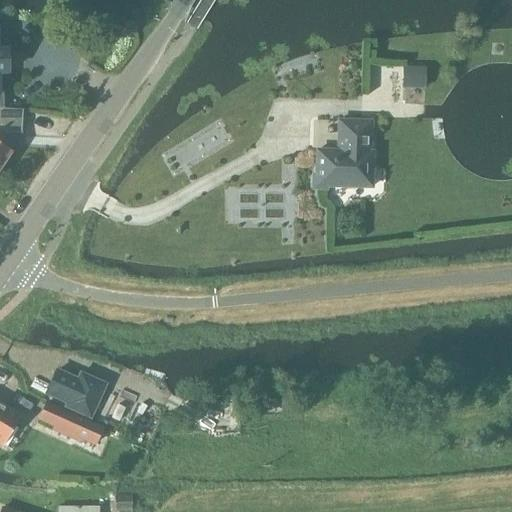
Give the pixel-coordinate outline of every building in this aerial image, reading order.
[(0,103),(19,106),(21,92),(7,90),(6,74),(0,74),(0,46),(5,46),(4,30),(0,29),(0,103)] [(427,67),(404,66),(404,81),(426,81),(427,67)] [(0,169),(10,155),(0,148),(0,141),(5,134),(21,135),(22,111),(0,110),(0,169)] [(409,127),(367,126),(367,125),(342,124),(341,155),(321,155),(320,178),(317,177),(315,179),(315,185),(316,186),(322,187),(324,185),(324,183),(368,183),(369,155),(366,155),(366,154),(408,156),(409,127)] [(90,418),(105,385),(80,374),(78,380),(57,371),(46,394),(67,404),(65,407),(90,418)] [(46,403),(39,420),(94,445),(101,428),(46,403)] [(0,444),(2,445),(19,417),(0,405),(0,444)]
